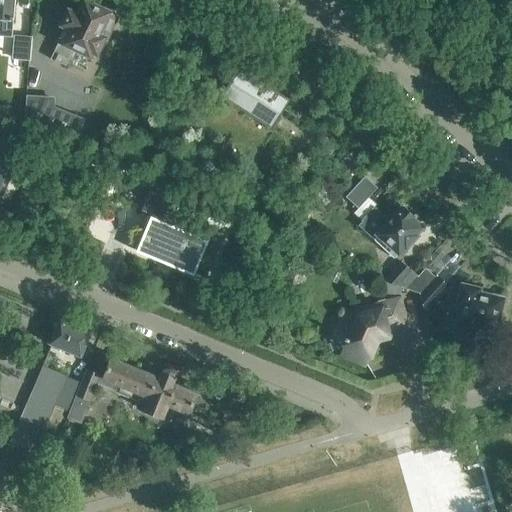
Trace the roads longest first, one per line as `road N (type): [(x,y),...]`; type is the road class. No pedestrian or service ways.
road 1 (residential): [(376,424),(0,260)]
road 2 (residential): [(511,172),(357,32),(307,0)]
road 3 (residential): [(376,424),(511,386)]
